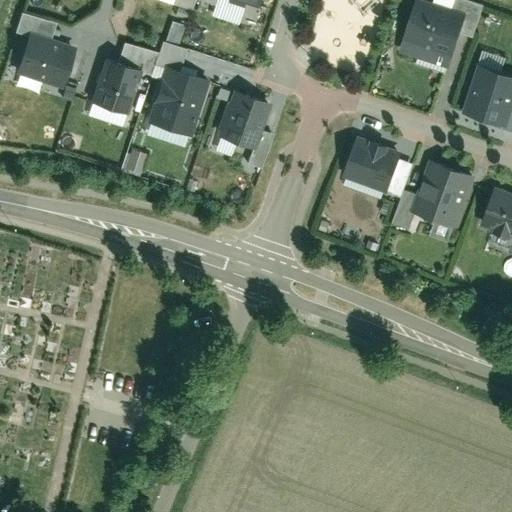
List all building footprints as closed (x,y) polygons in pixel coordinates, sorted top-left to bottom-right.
[(465,6),(446,0),(410,0),(397,49),(448,64),(465,6)] [(160,39),(177,42),(181,21),(164,18),(160,39)] [(74,40),(24,25),(12,67),(62,82),(74,40)] [(138,60),(100,47),(84,92),(122,105),(138,60)] [(511,98),(511,62),(474,49),(455,105),(504,121),(511,98)] [(208,73),(162,59),(145,115),(191,129),(208,73)] [(269,92),(229,79),(212,130),(253,143),(269,92)] [(403,143),(355,127),(340,173),(388,188),(403,143)] [(129,168),(142,169),(144,151),(131,150),(129,168)] [(473,166),(427,150),(409,203),(455,219),(473,166)] [(511,181),(491,175),(477,216),(511,227),(511,181)]
